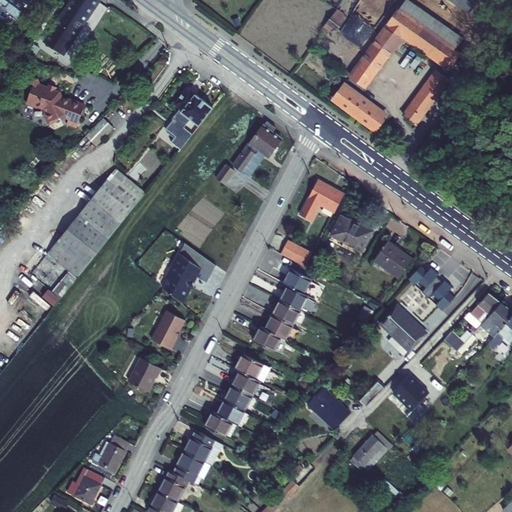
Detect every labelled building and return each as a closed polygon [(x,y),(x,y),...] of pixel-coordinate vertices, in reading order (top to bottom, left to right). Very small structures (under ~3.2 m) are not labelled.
[(17,19),(31,0),(0,0),(0,3),(6,7),(6,12),(17,19)] [(64,53),(99,0),(98,0),(73,0),(45,41),(51,45),(64,53)] [(462,39),(407,0),(405,0),(399,9),(455,48),(462,39)] [(446,0),(467,15),(478,0),(446,0)] [(322,28),(332,36),(347,16),(337,8),(322,28)] [(357,67),(350,78),(364,88),(403,36),(443,65),(444,64),(450,68),(460,54),(454,49),(455,48),(399,9),(357,67)] [(415,124),(447,80),(436,72),(404,116),(415,124)] [(86,121),(92,101),(77,97),(77,98),(70,95),(67,90),(48,84),(45,79),(38,82),(41,89),(37,102),(46,105),(47,103),(54,106),(57,110),(56,113),(59,118),(61,119),(67,116),(66,114),(71,111),(80,113),(78,119),(86,121)] [(375,130),(386,115),(345,84),(333,100),(375,130)] [(17,91),(28,101),(32,96),(22,87),(17,91)] [(199,126),(213,108),(188,88),(174,105),(182,111),(175,119),(174,118),(166,128),(176,136),(171,141),(181,149),(193,134),(184,127),(191,119),(199,126)] [(275,128),(267,122),(233,166),(236,168),(249,178),(266,157),(268,159),(284,139),(273,131),(275,128)] [(98,146),(114,129),(109,123),(92,140),(98,146)] [(225,185),(236,168),(233,166),(227,163),(216,180),(225,185)] [(132,210),(146,193),(117,169),(102,187),(132,210)] [(334,213),(344,194),(317,180),(299,215),(311,221),(319,205),(334,213)] [(132,210),(102,187),(56,244),(86,268),(132,210)] [(354,249),(362,254),(372,233),(357,225),(358,225),(340,216),(330,236),(355,248),(354,249)] [(288,240),(281,255),(307,268),(314,254),(288,240)] [(399,278),(413,259),(401,251),(399,253),(396,250),(397,248),(388,242),(374,260),(399,278)] [(77,278),(86,268),(56,244),(47,254),(69,272),(77,278)] [(207,284),(216,266),(186,244),(169,276),(169,279),(164,289),(182,304),(191,287),(190,287),(192,283),(194,284),(197,279),(207,284)] [(422,266),(409,279),(416,285),(419,281),(427,288),(423,292),(430,298),(434,294),(441,301),(437,305),(443,311),(456,297),(449,292),(453,287),(446,280),(444,283),(438,277),(440,275),(432,267),(428,272),(422,266)] [(288,286),(304,294),(310,281),(312,279),(291,269),(284,283),(288,286)] [(53,293),(61,299),(77,278),(69,272),(53,293)] [(317,285),(310,281),(304,294),(308,296),(311,298),(317,285)] [(281,301),(301,311),(307,298),(308,296),(304,294),(288,286),(281,301)] [(49,290),(42,298),(54,307),(61,299),(53,293),(49,290)] [(470,314),(469,313),(463,318),(477,330),(481,326),(502,303),(489,294),(470,314)] [(314,301),(307,298),(301,311),(307,314),(314,301)] [(274,314),(294,325),(295,321),(301,311),(281,301),(274,314)] [(511,318),(511,310),(502,302),(502,303),(481,326),(494,338),(498,333),(511,318)] [(426,334),(397,307),(380,324),(393,336),(388,341),(403,356),(408,351),(409,352),(426,334)] [(307,314),(301,311),(295,321),(301,325),(307,314)] [(182,320),(163,312),(150,342),(170,350),(176,337),(175,337),(182,320)] [(286,340),(292,327),(294,325),(274,314),(266,329),(281,337),(286,340)] [(511,318),(498,333),(511,345),(511,318)] [(274,352),(275,350),(281,337),(266,329),(261,326),(253,342),(274,352)] [(298,330),(292,327),(286,340),(288,341),(292,343),(298,330)] [(465,343),(451,331),(444,339),(457,351),(465,343)] [(286,340),(281,337),(275,350),(282,353),(288,341),(286,340)] [(241,370),(264,382),(271,369),(244,355),(237,367),(241,370)] [(141,359),(128,383),(148,393),(153,384),(152,382),(155,377),(157,379),(161,370),(141,359)] [(264,382),(241,370),(233,384),(258,397),(266,383),(264,382)] [(392,391),(412,410),(429,393),(409,374),(392,391)] [(378,382),(360,401),(367,407),(385,388),(378,382)] [(258,397),(233,384),(226,399),(251,411),(258,397)] [(335,430),(350,414),(323,388),(307,405),(335,430)] [(251,411),(226,399),(218,413),(234,421),(238,424),(243,426),(251,411)] [(225,438),(227,435),(234,421),(218,413),(214,411),(205,428),(225,438)] [(238,424),(234,421),(227,435),(231,437),(238,424)] [(216,440),(196,430),(186,451),(205,461),(216,440)] [(389,451),(392,447),(377,432),(353,457),(355,459),(351,462),(361,471),(365,467),(369,471),(388,450),(389,451)] [(127,444),(127,443),(114,436),(110,444),(107,443),(101,455),(96,453),(92,460),(114,472),(125,452),(123,450),(127,444)] [(416,454),(425,444),(420,440),(411,449),(416,454)] [(205,461),(186,451),(176,472),(190,480),(199,484),(202,478),(204,479),(210,467),(204,464),(205,461)] [(80,485),(88,470),(84,468),(76,483),(80,485)] [(105,479),(88,470),(80,485),(76,483),(73,481),(67,493),(91,505),(105,479)] [(179,500),(190,480),(176,472),(171,470),(160,491),(179,500)] [(263,511),(264,511),(274,511),(299,487),(292,481),(263,511)] [(149,511),(150,511),(173,511),(179,500),(160,491),(149,511)] [(68,502),(54,495),(51,502),(65,508),(68,502)] [(511,511),(511,501),(502,510),(504,511),(511,511)]
